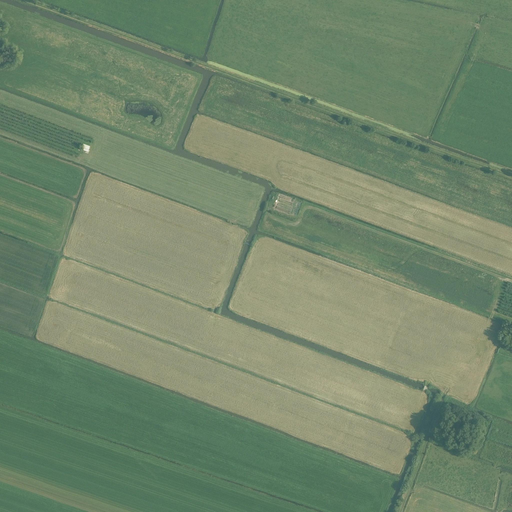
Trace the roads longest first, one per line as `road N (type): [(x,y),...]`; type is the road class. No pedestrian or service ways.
road 1 (track): [(418,401),(427,383),(471,402),(494,344),(511,351)]
road 2 (track): [(400,511),(448,385)]
